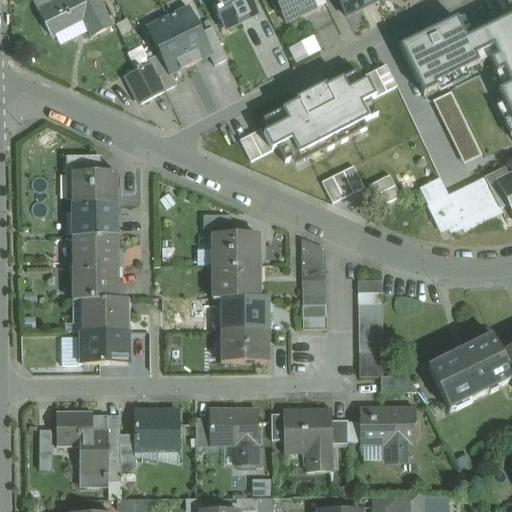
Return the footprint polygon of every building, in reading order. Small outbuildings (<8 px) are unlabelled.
[(33,0),(32,1),(50,37),(83,20),(92,38),(111,29),(96,0),(33,0)] [(241,0),(211,0),(226,31),(241,23),(240,21),(254,15),(247,0),(244,0),(242,1),(241,0)] [(309,0),(272,0),(284,24),(300,17),(299,15),(313,8),(309,0)] [(371,0),(336,0),(344,17),(373,3),(371,0)] [(168,21),(191,68),(201,63),(199,61),(209,57),(211,56),(201,35),(189,11),(168,21)] [(511,18),(467,41),(476,59),(492,51),(497,59),(490,63),(497,77),(503,73),(511,87),(498,94),(511,122),(511,18)] [(191,68),(168,21),(147,31),(159,56),(169,77),(171,75),(179,71),(181,73),(191,68)] [(467,41),(457,21),(399,50),(423,98),(438,91),(436,87),(479,66),(476,59),(467,41)] [(211,30),(201,35),(211,56),(209,57),(214,69),(227,62),(211,30)] [(150,65),(164,94),(177,88),(171,75),(169,77),(159,56),(148,62),(150,65)] [(164,94),(150,65),(125,78),(140,106),(164,94)] [(386,94),(397,89),(386,67),(375,73),(386,94)] [(365,78),(367,83),(376,99),(386,94),(375,73),(365,78)] [(297,105),(263,123),(268,134),(263,137),(272,153),(277,150),(285,165),(319,148),(323,155),(352,139),(349,132),(378,117),(370,102),(376,99),(367,83),(362,86),(356,74),(327,89),(325,87),(296,103),(297,105)] [(482,158),(450,96),(433,104),(465,167),(482,158)] [(260,132),(250,137),(261,159),(272,153),(263,137),(260,132)] [(240,143),(251,164),(261,159),(250,137),(240,143)] [(92,174),(91,160),(66,160),(66,175),(71,175),(71,207),(77,207),(117,206),(117,174),(92,174)] [(364,190),(353,169),(343,174),(353,196),(364,190)] [(504,170),(448,198),(439,180),(418,191),(427,208),(426,208),(433,222),(445,216),(454,235),(501,213),(500,211),(490,192),(502,186),(502,185),(509,181),(504,170)] [(353,196),(343,174),(332,179),(343,201),(353,196)] [(395,188),(389,178),(368,188),(373,199),(395,188)] [(332,179),(322,184),(332,206),(343,201),(332,179)] [(511,179),(509,181),(502,185),(502,186),(511,205),(511,179)] [(502,186),(490,192),(500,211),(511,205),(502,186)] [(379,210),(400,199),(395,188),(373,199),(379,210)] [(118,238),(117,206),(77,207),(77,239),(117,238),(118,238)] [(231,237),(230,218),(203,218),(203,232),(213,232),(213,237),(231,237)] [(257,269),(257,236),(231,237),(213,237),(213,268),(257,269)] [(117,270),(117,238),(77,239),(73,239),(74,271),(117,270)] [(325,259),(301,260),(301,272),(325,271),(325,259)] [(258,300),(257,269),(217,269),(218,301),(221,301),(258,300)] [(118,301),(118,270),(74,271),(72,271),(73,303),(81,303),(86,303),(118,302),(118,301)] [(325,283),(325,271),(301,272),(301,284),(325,283)] [(326,296),(325,283),(301,284),(302,296),(326,296)] [(381,307),(381,295),(358,295),(358,307),(381,307)] [(326,296),(302,296),(302,308),(326,308),(326,296)] [(267,332),(266,300),(258,300),(221,301),(221,333),(267,332)] [(118,301),(118,302),(86,303),(81,303),(81,335),(82,335),(126,334),(126,301),(118,301)] [(382,319),(382,307),(381,307),(358,307),(358,319),(382,319)] [(326,308),(302,308),(302,320),(326,320),(326,308)] [(382,331),(382,319),(358,319),(358,331),(382,331)] [(326,320),(302,320),(302,332),(326,332),(326,320)] [(382,343),(382,331),(358,331),(358,343),(382,343)] [(267,364),(267,332),(221,333),(220,333),(221,365),(267,364)] [(127,365),(126,334),(82,335),(82,365),(127,365)] [(458,354),(481,396),(511,380),(511,377),(501,355),(492,337),(458,354)] [(383,355),(382,343),(358,343),(359,355),(383,355)] [(511,349),(501,355),(511,377),(511,349)] [(481,396),(458,354),(427,370),(448,412),(481,396)] [(383,367),(383,355),(359,355),(359,367),(383,367)] [(383,379),(383,367),(359,367),(359,379),(380,379),(383,379)] [(383,379),(380,379),(380,396),(411,395),(411,379),(383,379)] [(258,411),(209,412),(209,420),(209,444),(211,444),(235,444),(235,467),(257,467),(257,450),(258,450),(258,411)] [(415,428),(414,411),(358,411),(359,444),(388,444),(388,462),(408,462),(408,429),(415,428)] [(160,416),(134,417),(135,437),(135,450),(137,450),(181,449),(180,413),(160,413),(160,416)] [(92,421),(92,414),(55,414),(56,450),(85,449),(85,472),(108,472),(107,451),(107,425),(107,418),(101,418),(101,421),(92,421)] [(319,420),(319,416),(283,416),(283,417),(283,418),(285,418),(285,427),(283,427),(283,439),(283,453),(310,452),(311,475),(332,474),(332,447),(331,423),(331,420),(319,420)] [(283,418),(283,417),(271,417),(271,439),(283,439),(283,427),(285,427),(285,418),(283,418)] [(209,444),(209,420),(195,420),(196,449),(211,449),(211,444),(209,444)] [(347,423),(331,423),(332,447),(348,446),(347,423)] [(120,437),(119,425),(107,425),(107,451),(120,451),(120,437)] [(40,431),(39,471),(52,471),(53,431),(40,431)] [(135,437),(120,437),(120,451),(120,463),(137,462),(137,450),(135,450),(135,437)] [(396,511),(396,499),(373,500),(372,511),(396,511)] [(470,511),(470,499),(454,500),(453,511),(470,511)] [(272,511),(272,500),(258,501),(257,511),(272,511)] [(148,511),(148,502),(134,502),(134,511),(148,511)]
